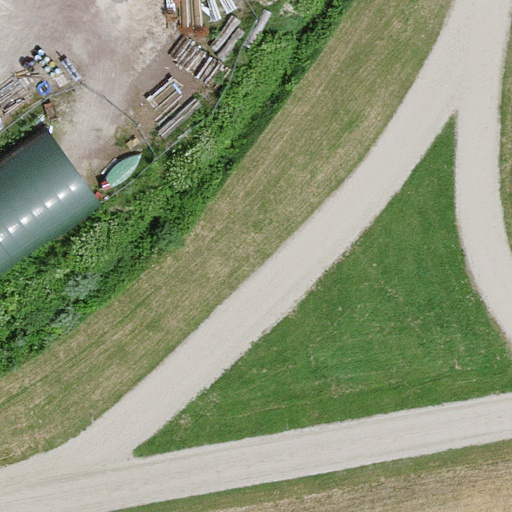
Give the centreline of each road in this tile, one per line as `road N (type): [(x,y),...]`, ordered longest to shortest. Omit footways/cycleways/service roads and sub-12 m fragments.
road 1 (track): [(29,502),(129,420),(314,242),(402,143),(476,34)]
road 2 (track): [(0,508),(511,416)]
road 3 (track): [(511,313),(483,243),(477,196),(476,34),(484,0)]
